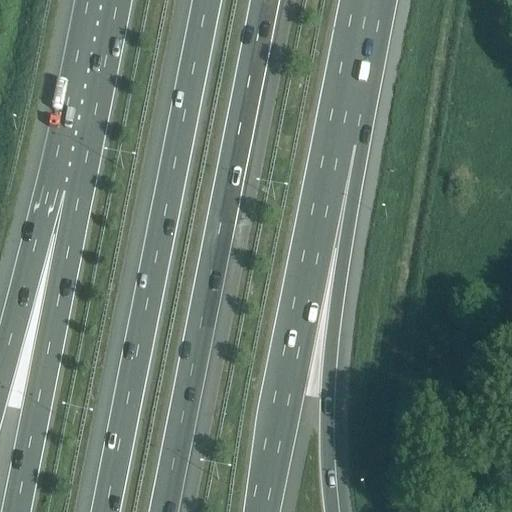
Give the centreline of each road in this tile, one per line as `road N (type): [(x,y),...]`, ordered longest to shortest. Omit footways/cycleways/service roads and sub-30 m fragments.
road 1 (motorway): [(164,511),(267,0)]
road 2 (motorway): [(204,0),(104,511)]
road 3 (motorway): [(263,511),(340,139)]
road 4 (motorway): [(331,511),(326,436),(340,139)]
road 5 (motorway): [(62,215),(13,511)]
road 6 (motorway): [(103,0),(62,215)]
road 7 (motorway): [(62,215),(0,383)]
road 8 (motorway): [(340,139),(367,0)]
